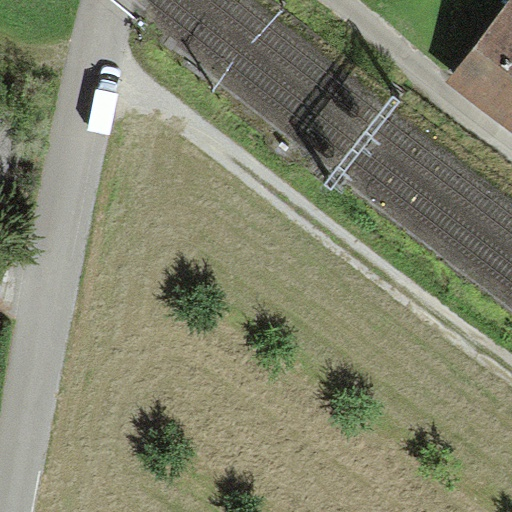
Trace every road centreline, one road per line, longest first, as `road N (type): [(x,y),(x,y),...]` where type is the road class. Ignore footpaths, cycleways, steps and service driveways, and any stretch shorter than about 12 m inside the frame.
road 1 (unclassified): [(107,0),(7,511)]
road 2 (track): [(93,71),(138,80),(511,349)]
